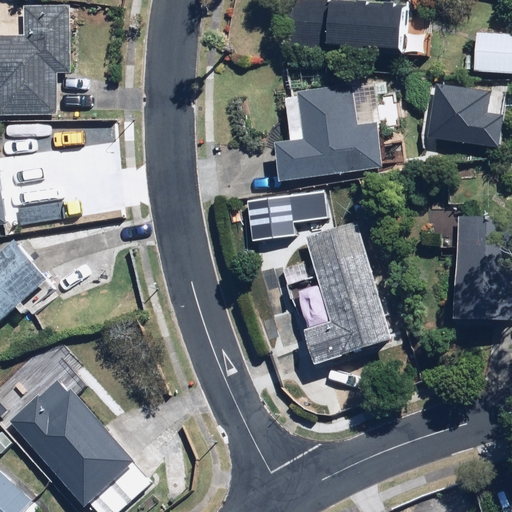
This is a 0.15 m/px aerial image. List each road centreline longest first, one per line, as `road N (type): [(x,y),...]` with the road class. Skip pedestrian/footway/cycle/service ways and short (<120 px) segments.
road 1 (residential): [(176,0),(171,136),(182,233),(222,374),(279,499)]
road 2 (residential): [(511,411),(279,499)]
